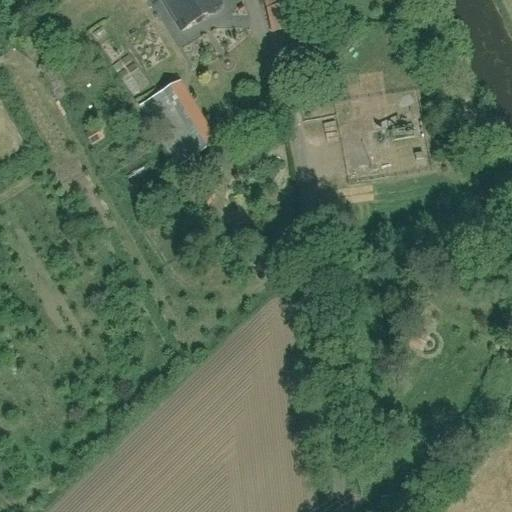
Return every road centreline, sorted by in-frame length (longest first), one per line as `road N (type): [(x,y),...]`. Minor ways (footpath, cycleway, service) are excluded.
road 1 (residential): [(296,139),(345,511)]
road 2 (track): [(296,139),(253,0)]
